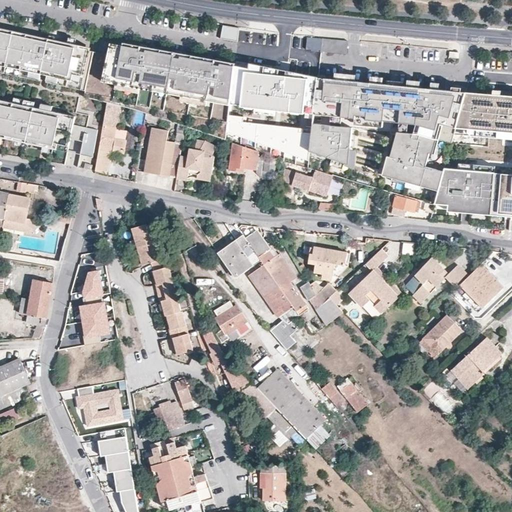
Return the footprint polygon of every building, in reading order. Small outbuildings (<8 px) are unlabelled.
[(221,39),(238,42),(239,29),(223,26),(221,39)] [(0,31),(90,50),(90,47),(0,28),(0,31)] [(90,50),(0,31),(0,72),(34,79),(35,73),(42,74),(40,81),(67,87),(81,90),(85,91),(94,51),(90,50)] [(321,52),(322,39),(307,37),(306,50),(321,52)] [(322,39),(321,52),(347,54),(349,41),(322,39)] [(235,65),(122,43),(121,46),(109,44),(107,54),(94,51),(85,91),(85,94),(84,97),(106,102),(121,106),(145,112),(156,116),(178,123),(185,125),(225,138),(227,139),(228,133),(230,115),(231,105),(235,65)] [(249,68),(235,65),(231,105),(314,116),(317,78),(314,75),(250,63),(249,68)] [(317,78),(314,116),(330,116),(329,122),(341,124),(341,122),(351,127),(383,128),(384,122),(398,123),(398,131),(407,132),(407,122),(416,123),(419,124),(417,133),(413,133),(407,132),(398,131),(396,131),(392,146),(389,157),(386,156),(381,176),(419,185),(437,191),(444,167),(453,133),(459,112),(465,93),(462,92),(461,92),(461,88),(450,87),(450,91),(439,90),(439,83),(430,83),(430,89),(420,88),(420,81),(406,80),(406,86),(383,84),(383,78),(369,77),(369,83),(355,81),(355,75),(334,73),(334,79),(317,78)] [(492,94),(465,93),(459,112),(453,133),(511,137),(511,175),(495,173),(495,167),(458,163),(457,169),(444,167),(437,191),(434,204),(448,205),(447,211),(511,217),(511,95),(500,95),(500,90),(492,91),(492,94)] [(0,136),(33,143),(54,148),(55,142),(69,145),(71,139),(87,142),(89,133),(86,133),(87,127),(74,124),(76,116),(51,112),(53,106),(40,104),(39,109),(34,107),(34,102),(13,98),(12,103),(0,100),(0,136)] [(121,106),(106,102),(102,125),(95,170),(108,172),(109,165),(111,165),(113,151),(124,153),(126,140),(125,140),(114,138),(115,129),(116,128),(118,128),(121,106)] [(156,116),(145,112),(145,118),(155,121),(156,116)] [(243,116),(230,115),(228,133),(309,160),(309,152),(311,142),(311,134),(302,133),(302,128),(243,121),(243,116)] [(185,125),(178,123),(175,141),(167,140),(168,129),(152,127),(145,171),(177,176),(178,172),(180,155),(185,125)] [(329,125),(313,123),(311,134),(311,142),(318,143),(316,154),(331,159),(344,162),(346,163),(348,164),(349,149),(351,127),(340,126),(329,125)] [(114,138),(125,140),(126,130),(115,129),(114,138)] [(188,156),(180,155),(178,172),(188,173),(188,170),(189,165),(196,166),(199,168),(213,170),(216,152),(213,150),(218,142),(206,140),(201,147),(195,146),(195,148),(190,148),(188,156)] [(260,150),(233,141),(229,169),(240,170),(241,167),(245,168),(257,169),(256,172),(261,178),(277,180),(278,171),(275,171),(276,158),(259,156),(260,150)] [(318,143),(311,142),(309,152),(316,154),(318,143)] [(348,164),(346,163),(346,166),(354,168),(356,149),(349,149),(348,164)] [(344,162),(331,159),(329,165),(342,169),(344,162)] [(189,165),(188,170),(199,171),(198,174),(212,175),(213,170),(199,168),(196,166),(189,165)] [(333,174),(316,169),(313,177),(286,168),(284,191),(292,194),(295,186),(304,188),(305,184),(328,191),(333,174)] [(305,184),(304,188),(303,191),(308,193),(309,190),(326,195),(328,191),(305,184)] [(30,198),(0,192),(0,226),(2,227),(4,219),(25,223),(26,218),(30,198)] [(395,196),(392,206),(394,207),(393,213),(404,215),(405,209),(414,212),(414,210),(418,211),(420,202),(395,196)] [(320,202),(319,210),(330,212),(331,204),(320,202)] [(432,212),(433,206),(426,204),(424,210),(432,212)] [(34,220),(26,218),(25,223),(4,219),(2,227),(2,229),(31,234),(34,220)] [(139,226),(131,228),(142,265),(151,262),(153,271),(158,285),(155,286),(159,301),(162,300),(166,316),(167,316),(171,330),(169,330),(171,338),(173,338),(178,354),(193,350),(182,311),(181,311),(169,267),(170,267),(168,257),(166,258),(160,260),(155,243),(162,242),(157,225),(148,228),(140,230),(139,226)] [(257,229),(254,232),(268,251),(270,249),(257,229)] [(254,232),(245,238),(259,257),(268,251),(254,232)] [(245,238),(243,234),(218,253),(234,276),(259,258),(259,257),(245,238)] [(166,258),(162,242),(155,243),(160,260),(166,258)] [(402,254),(413,256),(415,245),(404,243),(402,254)] [(347,253),(314,247),(313,254),(310,253),(309,262),(316,263),(315,272),(323,273),(323,278),(332,280),(333,275),(335,263),(345,265),(347,253)] [(272,248),(270,249),(268,251),(259,257),(259,258),(261,260),(264,265),(278,255),(272,248)] [(381,248),(365,263),(372,271),(374,270),(388,256),(381,248)] [(81,254),(83,265),(97,263),(96,252),(81,254)] [(350,253),(347,253),(345,265),(335,263),(333,275),(338,276),(348,265),(350,253)] [(279,254),(278,255),(264,265),(297,311),(300,308),(303,313),(308,309),(290,282),(296,278),(279,254)] [(261,260),(259,258),(234,276),(236,278),(261,260)] [(456,288),(459,285),(469,275),(458,264),(448,274),(431,258),(415,275),(423,284),(413,295),(421,303),(445,278),(456,288)] [(303,263),(299,266),(303,273),(307,271),(303,263)] [(481,264),(469,275),(459,285),(482,308),(504,287),(481,264)] [(297,311),(264,265),(249,275),(279,318),(283,320),(271,329),(271,330),(270,331),(287,350),(297,342),(291,335),(299,328),(294,320),(300,315),(297,311)] [(374,270),(372,271),(369,274),(376,280),(380,277),(374,270)] [(348,293),(369,274),(368,271),(346,291),(348,293)] [(89,274),(83,302),(104,298),(99,273),(89,274)] [(399,297),(380,277),(376,280),(369,274),(348,293),(361,308),(369,300),(365,295),(371,289),(381,300),(375,306),(381,313),(399,297)] [(46,316),(53,283),(34,280),(30,300),(22,299),(19,312),(27,314),(26,322),(36,325),(33,338),(40,338),(46,316)] [(316,281),(310,285),(316,295),(323,289),(316,281)] [(329,283),(323,289),(316,295),(322,304),(329,297),(336,291),(329,283)] [(310,285),(302,290),(308,301),(311,299),(326,324),(343,312),(329,297),(322,304),(316,295),(310,285)] [(110,334),(105,303),(79,308),(84,339),(110,334)] [(251,329),(236,306),(217,319),(224,329),(216,334),(222,342),(230,338),(228,335),(235,330),(240,336),(251,329)] [(447,315),(422,339),(437,354),(462,330),(447,315)] [(228,335),(230,338),(232,342),(240,336),(235,330),(228,335)] [(246,387),(251,395),(258,389),(220,349),(212,331),(205,334),(214,352),(213,352),(214,361),(219,359),(235,391),(246,387)] [(205,334),(198,337),(208,364),(214,361),(213,352),(214,352),(205,334)] [(452,369),(458,377),(462,373),(472,384),(484,373),(483,371),(501,353),(487,338),(452,369)] [(422,339),(419,342),(434,357),(437,354),(422,339)] [(0,396),(31,383),(31,382),(20,359),(0,367),(0,396)] [(277,370),(258,389),(272,404),(306,438),(320,424),(325,420),(277,370)] [(462,373),(458,377),(469,388),(472,384),(462,373)] [(185,379),(175,383),(184,409),(193,406),(185,379)] [(340,391),(356,412),(368,403),(347,379),(337,386),(340,391)] [(329,383),(321,389),(329,398),(337,392),(336,391),(329,383)] [(29,398),(25,386),(0,396),(0,406),(1,410),(2,409),(29,398)] [(131,417),(130,408),(120,409),(116,389),(92,394),(90,386),(77,389),(78,396),(76,397),(78,409),(87,407),(88,412),(85,413),(87,425),(131,417)] [(258,389),(251,395),(263,410),(272,404),(258,389)] [(345,401),(337,392),(329,398),(337,408),(345,401)] [(170,400),(160,403),(161,407),(155,408),(159,422),(166,419),(169,430),(185,424),(177,401),(171,403),(170,400)] [(349,406),(345,401),(337,408),(340,411),(343,414),(347,410),(345,409),(349,406)] [(296,431),(273,407),(265,413),(289,438),(290,436),(296,431)] [(330,435),(320,424),(306,438),(316,449),(330,435)] [(125,428),(100,432),(101,439),(99,440),(101,456),(106,455),(129,451),(125,428)] [(306,443),(296,431),(290,436),(301,448),(306,443)] [(280,445),(286,440),(282,434),(275,438),(280,445)] [(151,465),(161,501),(168,500),(170,509),(190,504),(201,502),(213,498),(205,474),(195,476),(186,445),(177,447),(174,438),(153,444),(159,464),(151,465)] [(97,453),(95,442),(84,444),(86,455),(97,453)] [(129,451),(106,455),(109,472),(115,471),(132,468),(129,451)] [(100,477),(109,476),(107,464),(99,465),(100,477)] [(132,468),(115,471),(118,491),(122,490),(136,488),(132,468)] [(261,473),(261,482),(265,482),(264,488),(264,500),(284,500),(285,473),(261,473)] [(140,511),(136,488),(122,490),(123,501),(128,511),(140,511)] [(168,500),(161,501),(162,507),(170,509),(168,500)]
